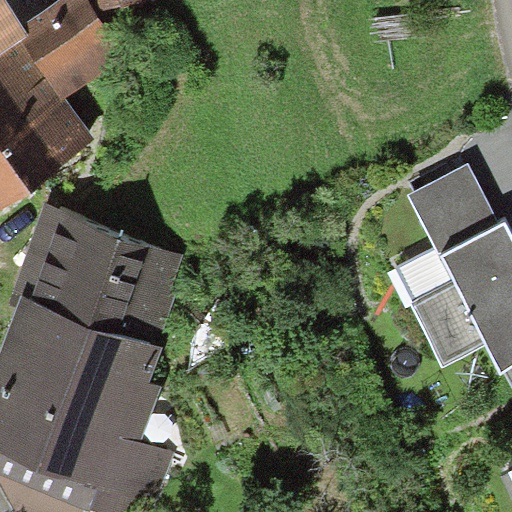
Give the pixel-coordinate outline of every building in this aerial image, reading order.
[(0,0),(0,53),(29,34),(23,24),(8,0),(0,0)] [(56,0),(23,24),(29,34),(0,53),(0,212),(100,138),(64,97),(123,53),(89,0),(56,0)] [(98,0),(102,9),(129,0),(98,0)] [(511,262),(465,169),(406,199),(434,256),(397,274),(442,364),(479,345),(492,371),(511,361),(511,262)] [(43,209),(12,318),(145,355),(176,247),(43,209)] [(12,318),(0,359),(0,469),(150,511),(152,511),(166,464),(118,450),(145,355),(12,318)]
